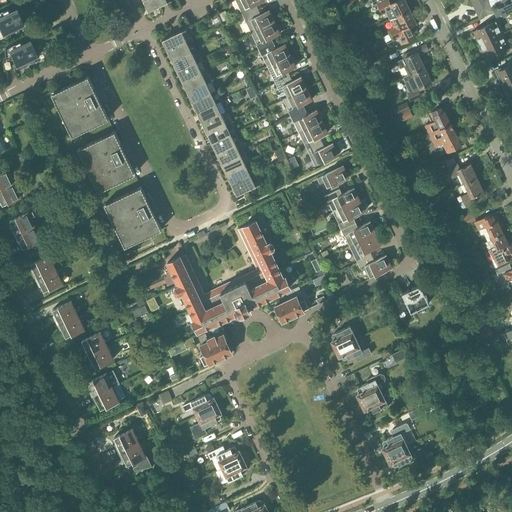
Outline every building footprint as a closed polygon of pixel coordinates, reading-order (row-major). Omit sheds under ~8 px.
[(143,0),(144,0),(149,11),(171,0),(143,0)] [(235,0),(243,16),(258,9),(255,4),(263,0),(235,0)] [(386,12),(390,20),(410,10),(404,0),(397,0),(390,4),(388,0),(372,0),(374,5),(377,4),(382,14),(386,12)] [(485,8),(478,12),(480,18),(493,12),(488,2),(483,4),(485,8)] [(502,17),(511,12),(511,2),(506,6),(498,10),(501,15),(502,17)] [(5,32),(24,23),(17,9),(10,12),(9,9),(0,12),(0,26),(2,27),(5,32)] [(251,33),(275,22),(269,10),(261,14),(258,9),(243,16),(251,33)] [(410,10),(390,20),(393,27),(390,29),(395,40),(399,38),(402,45),(416,38),(412,30),(410,31),(409,27),(416,23),(410,10)] [(480,45),(502,35),(495,21),(477,30),(479,34),(476,36),(480,45)] [(259,49),(274,42),(271,37),(280,33),(275,22),(251,33),(259,49)] [(168,50),(193,38),(191,39),(186,28),(162,39),(168,50)] [(505,42),(502,35),(480,45),(485,53),(488,52),(490,56),(503,50),(501,45),(505,42)] [(173,60),(196,49),(191,39),(193,38),(168,50),(173,60)] [(34,57),(38,56),(31,41),(22,45),(21,42),(5,49),(6,61),(7,61),(7,60),(15,59),(18,65),(19,64),(21,69),(36,62),(34,57)] [(267,66),(290,55),(285,44),(276,48),(274,42),(259,49),(267,66)] [(408,76),(412,74),(424,68),(418,55),(428,50),(426,45),(403,56),(404,58),(397,61),(401,69),(404,67),(408,76)] [(232,46),(227,49),(231,56),(236,54),(232,46)] [(177,71),(203,59),(203,58),(201,59),(196,49),(173,60),(177,71)] [(275,82),(290,76),(287,70),(296,66),(290,55),(267,66),(275,82)] [(360,67),(368,63),(364,55),(356,59),(360,67)] [(182,81),(206,70),(201,60),(203,59),(177,71),(182,81)] [(368,63),(360,67),(357,69),(359,75),(371,70),(368,63)] [(502,86),(511,81),(511,64),(495,72),(502,86)] [(412,74),(408,76),(403,78),(404,80),(411,94),(418,91),(417,90),(431,83),(424,68),(412,74)] [(187,91),(213,79),(212,79),(211,80),(206,70),(182,81),(187,91)] [(88,75),(52,93),(72,136),(78,148),(99,191),(104,204),(125,247),(162,229),(141,186),(135,174),(115,131),(109,118),(88,75)] [(288,97),(306,88),(301,77),(292,81),(290,76),(275,82),(278,88),(282,86),(288,97)] [(213,79),(187,91),(192,102),(216,90),(211,80),(213,79)] [(511,81),(502,86),(509,100),(511,98),(511,81)] [(312,99),(306,88),(288,97),(283,99),(291,116),(306,109),(303,103),(312,99)] [(197,112),(222,100),(222,99),(220,100),(216,90),(192,102),(197,112)] [(429,134),(451,124),(445,111),(443,111),(441,107),(440,107),(436,98),(426,103),(431,112),(427,113),(431,122),(425,125),(429,134)] [(222,100),(197,112),(202,122),(225,111),(221,101),(222,100)] [(394,118),(410,110),(407,102),(389,110),(392,118),(394,118)] [(306,109),(291,116),(299,132),(322,121),(317,110),(308,114),(306,109)] [(410,110),(394,118),(396,124),(413,116),(410,110)] [(230,121),(225,111),(202,122),(207,132),(232,120),(230,121)] [(212,143),(235,131),(230,121),(232,121),(232,120),(207,132),(212,143)] [(307,149),(322,142),(319,137),(328,132),(322,121),(299,132),(307,149)] [(462,146),(451,124),(429,134),(435,147),(443,143),(448,153),(462,146)] [(217,153),(242,141),(240,141),(235,131),(212,143),(217,153)] [(222,163),(245,152),(240,142),(242,141),(217,153),(222,163)] [(322,142),(307,149),(315,166),(338,155),(333,143),(324,147),(322,142)] [(275,151),(279,161),(287,157),(282,147),(275,151)] [(227,174),(252,161),(250,162),(245,152),(222,163),(227,174)] [(232,184),(255,173),(250,163),(252,162),(252,161),(227,174),(232,184)] [(59,162),(52,166),(61,185),(69,181),(59,162)] [(464,184),(477,178),(470,163),(460,168),(457,163),(453,165),(447,168),(452,178),(457,176),(462,185),(464,184)] [(325,195),(340,188),(337,183),(349,177),(343,165),(317,178),(325,195)] [(265,168),(255,173),(232,184),(237,194),(260,183),(262,187),(272,183),(265,168)] [(0,189),(15,183),(8,169),(0,172),(0,189)] [(416,177),(407,181),(413,192),(421,188),(416,177)] [(484,192),(477,178),(464,184),(469,194),(461,198),(462,201),(461,202),(460,205),(461,207),(463,208),(465,207),(465,208),(472,205),(476,204),(474,197),(484,192)] [(15,183),(0,189),(0,200),(0,201),(3,205),(21,196),(15,183)] [(333,211),(338,209),(338,210),(360,199),(354,188),(342,193),(340,188),(325,195),(328,201),(333,211)] [(341,228),(356,222),(353,216),(365,210),(360,199),(338,210),(338,209),(333,211),(341,228)] [(484,234),(488,241),(492,239),(503,234),(500,227),(503,226),(496,211),(474,222),(478,230),(479,230),(481,235),(484,234)] [(29,212),(10,221),(12,225),(10,226),(14,235),(35,225),(29,212)] [(476,220),(473,214),(456,222),(460,227),(476,220)] [(288,219),(292,228),(297,226),(293,216),(288,219)] [(218,322),(240,311),(241,313),(250,309),(249,308),(274,297),(273,296),(292,288),(286,274),(283,276),(271,249),(273,248),(274,245),(272,242),(270,241),(267,242),(256,220),(243,226),(244,228),(240,230),(258,269),(204,294),(186,255),(182,257),(181,256),(168,262),(178,285),(176,286),(175,288),(176,292),(179,293),(182,292),(195,319),(193,320),(199,332),(216,324),(216,325),(219,323),(218,322)] [(349,245),(376,233),(370,221),(358,227),(356,222),(341,228),(349,245)] [(35,225),(14,235),(19,244),(21,243),(23,248),(42,239),(35,225)] [(376,233),(349,245),(357,262),(372,255),(369,250),(381,244),(376,233)] [(503,234),(492,239),(488,241),(491,249),(489,250),(497,267),(509,261),(506,254),(511,251),(511,242),(509,244),(503,234)] [(35,278),(56,268),(49,254),(31,263),(33,268),(31,269),(35,278)] [(372,255),(357,262),(360,268),(365,266),(370,277),(392,267),(386,255),(374,261),(372,255)] [(106,260),(98,264),(102,271),(110,267),(106,260)] [(56,268),(35,278),(39,287),(42,286),(44,291),(62,282),(56,268)] [(123,282),(126,290),(132,287),(129,280),(123,282)] [(423,287),(421,286),(420,284),(402,292),(405,298),(403,299),(402,297),(395,300),(402,316),(409,312),(409,311),(411,310),(411,311),(417,309),(418,311),(424,309),(422,306),(429,303),(428,300),(428,298),(428,297),(427,295),(426,293),(426,292),(425,290),(424,289),(423,287)] [(299,302),(297,297),(303,294),(299,286),(286,292),(288,298),(274,305),(282,321),(304,311),(309,308),(305,299),(299,302)] [(368,302),(366,297),(356,301),(358,306),(368,302)] [(142,298),(136,301),(139,307),(145,304),(142,298)] [(71,300),(53,309),(55,314),(53,315),(57,324),(78,314),(71,300)] [(142,313),(139,308),(133,310),(136,316),(142,313)] [(78,314),(57,324),(62,333),(64,332),(66,337),(85,328),(78,314)] [(388,314),(382,317),(385,323),(392,320),(388,314)] [(483,340),(494,335),(490,325),(478,330),(483,340)] [(332,341),(335,348),(356,339),(350,326),(336,332),(336,333),(333,334),(332,336),(334,340),(332,341)] [(205,365),(210,362),(210,363),(232,352),(222,330),(214,334),(207,337),(205,333),(199,337),(202,344),(201,344),(206,354),(200,356),(205,365)] [(86,355),(107,345),(100,331),(82,340),(84,345),(82,346),(86,355)] [(193,338),(183,342),(186,347),(195,342),(193,338)] [(356,339),(335,348),(339,357),(341,355),(343,359),(345,360),(348,358),(362,352),(362,351),(366,349),(364,344),(360,346),(356,339)] [(402,342),(389,348),(392,354),(405,348),(402,342)] [(107,345),(86,355),(91,364),(93,363),(95,368),(114,359),(107,345)] [(392,354),(396,361),(408,355),(405,348),(392,354)] [(427,354),(420,358),(424,366),(431,362),(427,354)] [(113,369),(87,382),(90,386),(87,387),(92,396),(120,383),(113,369)] [(357,394),(361,402),(382,392),(378,383),(384,380),(385,378),(384,374),(381,373),(367,380),(368,382),(361,386),(362,386),(358,388),(358,389),(359,393),(357,394)] [(120,383),(92,396),(96,406),(98,405),(101,409),(126,397),(120,383)] [(163,404),(173,400),(169,390),(158,394),(163,404)] [(382,392),(361,402),(365,410),(367,409),(368,412),(370,413),(374,411),(388,405),(382,392)] [(197,414),(218,404),(214,397),(212,398),(210,394),(209,394),(205,395),(183,406),(185,411),(194,408),(197,414)] [(406,407),(408,412),(409,412),(418,407),(422,405),(419,401),(416,402),(406,407)] [(222,413),(218,404),(197,414),(201,422),(191,427),(196,438),(207,433),(204,427),(217,421),(217,420),(221,419),(221,417),(220,414),(222,413)] [(418,407),(409,412),(412,419),(425,413),(422,406),(418,407)] [(382,447),(386,455),(407,445),(401,433),(410,428),(408,423),(406,423),(392,429),(391,431),(394,436),(387,439),(384,441),(383,443),(385,446),(382,447)] [(118,452),(139,442),(133,428),(114,437),(116,442),(114,443),(118,452)] [(139,442),(118,452),(123,461),(125,460),(127,465),(136,461),(138,465),(133,467),(135,471),(152,467),(147,455),(146,455),(139,442)] [(206,450),(205,448),(211,445),(209,442),(195,448),(186,453),(188,458),(206,450)] [(184,448),(186,453),(195,448),(194,443),(184,448)] [(217,456),(222,468),(243,458),(240,450),(237,451),(236,448),(234,447),(231,449),(230,448),(226,451),(223,445),(215,449),(212,444),(211,445),(205,448),(206,450),(211,459),(217,456)] [(407,445),(386,455),(390,463),(392,462),(394,465),(396,466),(399,464),(399,465),(413,458),(415,463),(427,458),(424,451),(420,450),(415,452),(413,451),(410,452),(407,445)] [(247,466),(243,458),(222,468),(229,481),(243,474),(246,472),(247,470),(245,467),(247,466)] [(219,497),(209,502),(212,506),(221,502),(219,497)] [(266,511),(269,511),(265,503),(263,504),(261,499),(234,511),(266,511)] [(206,500),(199,503),(203,510),(209,507),(206,500)] [(226,502),(204,511),(225,511),(230,510),(226,502)]
